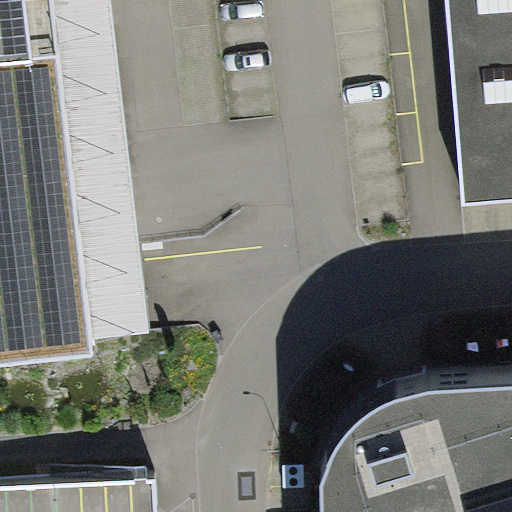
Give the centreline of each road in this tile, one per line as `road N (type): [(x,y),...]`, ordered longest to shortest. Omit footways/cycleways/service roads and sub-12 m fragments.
road 1 (residential): [(511,270),(379,287),(340,298),(284,333),(239,407),(237,511)]
road 2 (unknown): [(340,298),(372,355),(416,511)]
